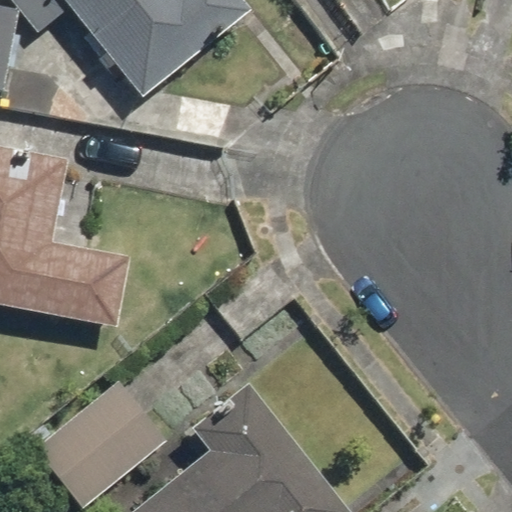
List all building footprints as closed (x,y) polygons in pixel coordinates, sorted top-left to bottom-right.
[(13,0),(38,31),(71,5),(144,96),(253,9),(246,0),(13,0)] [(20,10),(0,6),(0,91),(4,92),(20,10)] [(70,156),(0,143),(0,302),(119,324),(132,255),(54,240),(70,156)] [(84,508),(167,440),(120,379),(34,448),(84,508)] [(200,456),(131,511),(353,511),(355,510),(247,380),(182,433),(200,456)]
